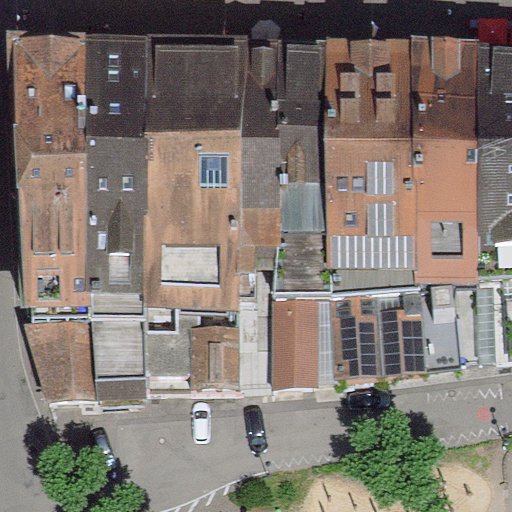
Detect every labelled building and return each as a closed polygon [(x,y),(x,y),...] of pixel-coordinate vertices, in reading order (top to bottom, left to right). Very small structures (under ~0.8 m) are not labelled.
[(47,409),(99,407),(89,61),(5,58),(25,320),(47,409)] [(149,405),(149,398),(146,314),(140,314),(143,241),(150,240),(151,66),(89,61),(99,407),(149,405)] [(149,398),(242,397),(248,320),(242,320),(247,66),(151,66),(150,240),(143,241),(140,314),(146,314),(149,398)] [(242,397),(276,395),(285,67),(247,66),(242,320),(248,320),(242,397)] [(316,302),(336,300),(330,68),(285,67),(276,395),(316,393),(316,302)] [(339,385),(428,376),(416,71),(330,68),(336,300),(339,385)] [(428,376),(462,373),(455,299),(457,280),(475,279),(476,293),(479,293),(479,73),(416,71),(428,376)] [(483,279),(497,279),(511,278),(511,74),(479,73),(479,293),(483,293),(483,279)] [(511,364),(511,278),(497,279),(499,366),(511,364)]
